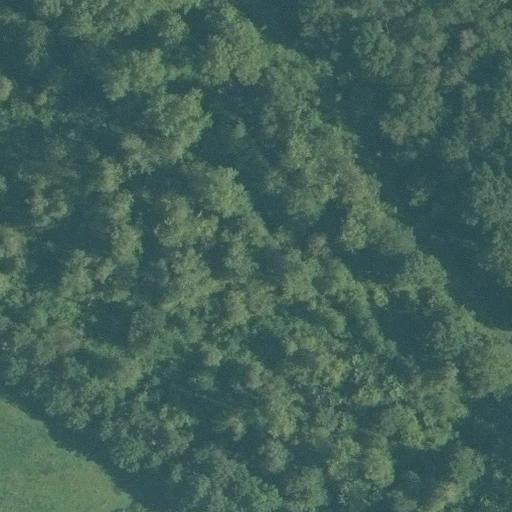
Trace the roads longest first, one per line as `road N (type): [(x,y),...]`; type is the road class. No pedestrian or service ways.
road 1 (track): [(511,323),(455,272),(262,0)]
road 2 (track): [(250,511),(0,343)]
